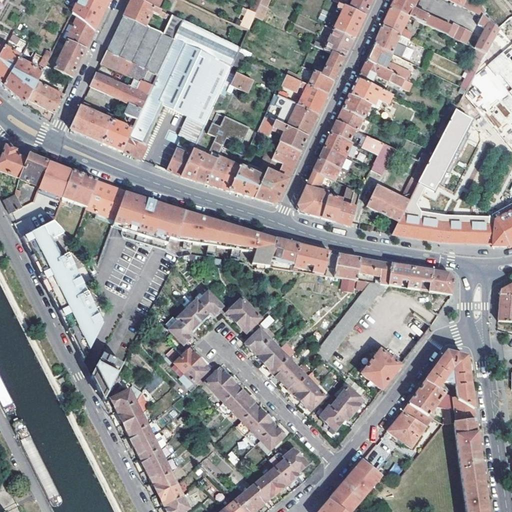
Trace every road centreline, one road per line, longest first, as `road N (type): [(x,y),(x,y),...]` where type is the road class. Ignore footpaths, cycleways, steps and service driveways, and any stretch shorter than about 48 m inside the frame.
road 1 (residential): [(145,511),(0,220)]
road 2 (residential): [(278,223),(382,0)]
road 3 (tertiary): [(53,141),(278,223)]
road 4 (residential): [(478,324),(439,337),(337,465)]
road 5 (tertiary): [(278,223),(476,267)]
road 6 (tertiary): [(478,324),(506,511)]
road 7 (residential): [(337,465),(210,333)]
road 8 (residential): [(53,141),(121,0)]
